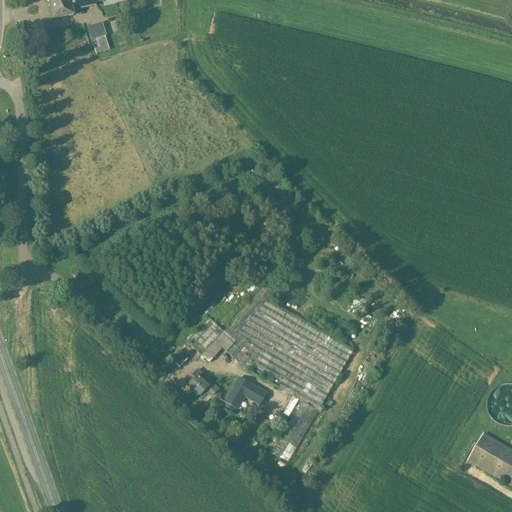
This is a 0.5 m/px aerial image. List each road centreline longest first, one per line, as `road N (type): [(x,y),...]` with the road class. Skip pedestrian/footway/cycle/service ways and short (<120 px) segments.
road 1 (unclassified): [(34,269),(60,283),(201,417)]
road 2 (unclassified): [(34,269),(23,250),(17,91),(0,83)]
road 3 (primary): [(53,511),(0,358)]
